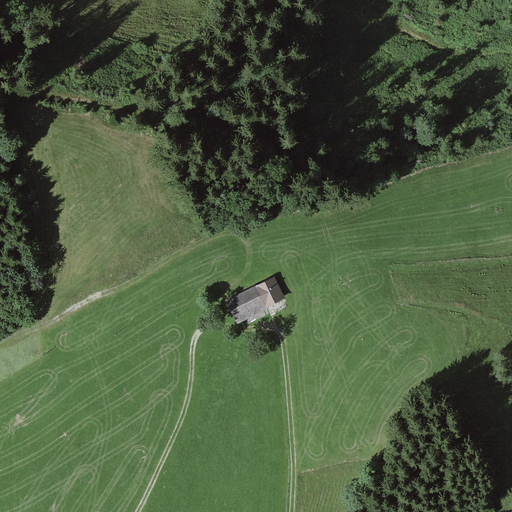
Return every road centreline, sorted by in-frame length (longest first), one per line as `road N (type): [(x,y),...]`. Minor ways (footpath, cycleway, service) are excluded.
road 1 (track): [(139,511),(184,412),(193,344),(210,325),(269,327),(282,338),(291,511)]
road 2 (track): [(0,342),(217,246),(242,274),(220,295),(221,325)]
road 3 (track): [(269,327),(378,264),(398,270),(511,261)]
road 4 (track): [(378,264),(511,195)]
